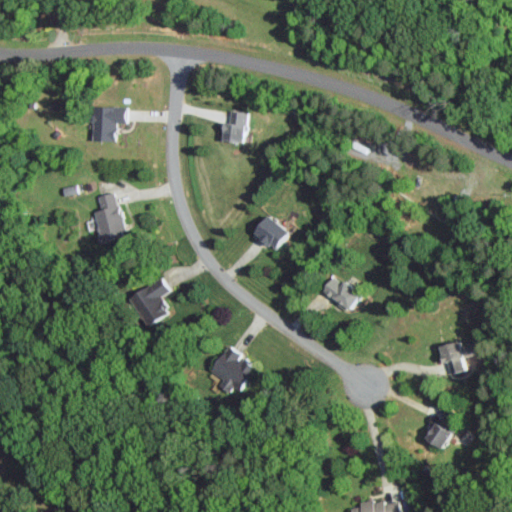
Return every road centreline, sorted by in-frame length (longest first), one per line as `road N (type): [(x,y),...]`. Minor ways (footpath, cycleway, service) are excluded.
road 1 (residential): [(511,165),(399,108),(233,59),(130,49),(0,56)]
road 2 (residential): [(178,53),(173,179),(195,240),(229,285),(366,387)]
